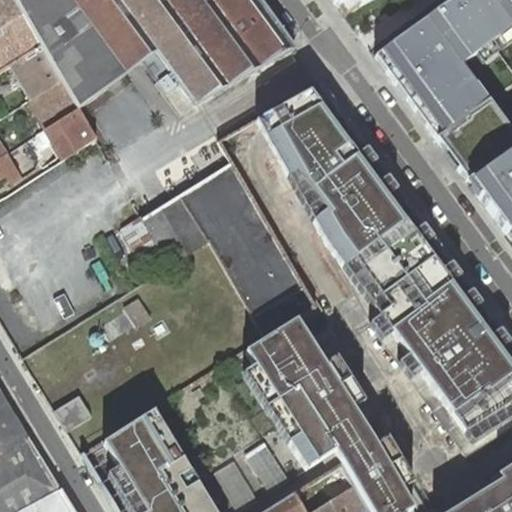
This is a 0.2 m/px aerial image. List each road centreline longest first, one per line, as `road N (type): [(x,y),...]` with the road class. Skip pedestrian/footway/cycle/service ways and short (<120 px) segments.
road 1 (residential): [(292,0),(511,300)]
road 2 (residential): [(94,511),(0,357)]
road 3 (unknown): [(410,161),(511,90)]
